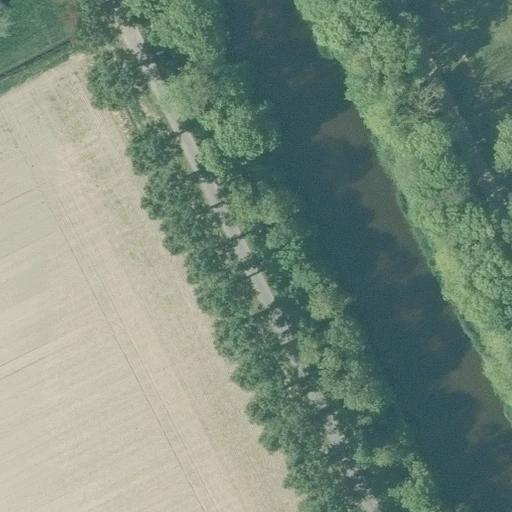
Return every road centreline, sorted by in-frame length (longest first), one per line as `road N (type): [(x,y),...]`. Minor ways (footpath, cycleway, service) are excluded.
road 1 (unclassified): [(371,511),(112,0)]
road 2 (unclassified): [(511,236),(392,0)]
